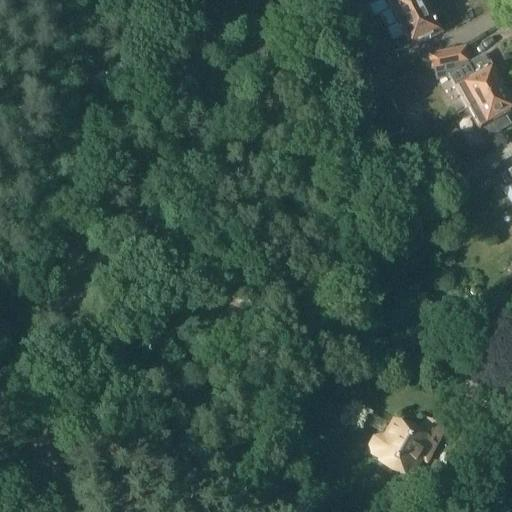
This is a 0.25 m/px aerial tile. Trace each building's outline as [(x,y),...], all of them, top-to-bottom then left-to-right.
[(186,0),(188,18),(205,17),(204,13),(232,12),(270,10),(269,0),(186,0)] [(383,0),(377,3),(368,8),(374,19),(376,18),(379,16),(386,29),(428,8),(428,7),(427,6),(429,5),(429,0),(383,0)] [(428,8),(386,29),(391,39),(395,37),(402,50),(440,31),(434,19),(435,18),(435,12),(431,8),(429,9),(428,8)] [(465,47),(427,54),(430,70),(444,67),(467,108),(504,87),(502,84),(501,81),(499,78),(497,75),(492,66),(492,64),(490,64),(490,66),(475,74),(467,62),(465,47)] [(370,64),(362,67),(367,78),(376,74),(378,77),(399,66),(393,53),(375,61),(370,64)] [(504,87),(467,108),(484,138),(483,139),(484,139),(485,138),(509,124),(510,125),(510,124),(509,123),(505,115),(511,111),(511,102),(510,99),(510,95),(508,92),(505,90),(504,87)] [(406,118),(402,120),(403,122),(408,130),(413,138),(424,132),(419,123),(417,120),(414,117),(410,116),(406,118)] [(424,132),(413,138),(417,147),(429,140),(424,132)] [(494,152),(439,178),(448,198),(467,189),(465,184),(501,167),(494,152)] [(511,168),(505,173),(501,175),(506,183),(508,187),(502,190),(511,205),(511,204),(511,168)] [(255,332),(272,321),(252,287),(235,298),(255,332)] [(477,397),(497,410),(511,386),(511,374),(497,365),(477,397)] [(431,455),(429,455),(442,431),(443,431),(444,430),(440,429),(441,428),(430,422),(429,422),(426,420),(425,422),(418,435),(394,421),(385,436),(384,435),(375,437),(370,445),(373,454),(411,475),(420,459),(427,462),(431,455)]
